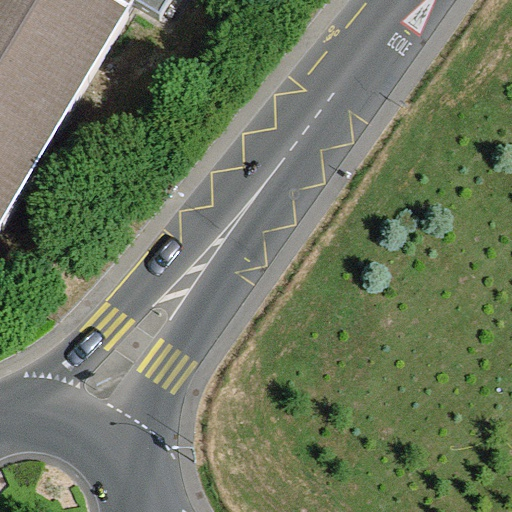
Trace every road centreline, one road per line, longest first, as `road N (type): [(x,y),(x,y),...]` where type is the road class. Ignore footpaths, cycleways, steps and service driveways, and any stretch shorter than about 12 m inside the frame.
road 1 (tertiary): [(246,209),(2,417)]
road 2 (tertiary): [(129,477),(148,410),(246,209)]
road 3 (tertiary): [(246,209),(406,0)]
road 4 (tertiary): [(129,477),(116,455),(77,424),(53,415),(2,417)]
